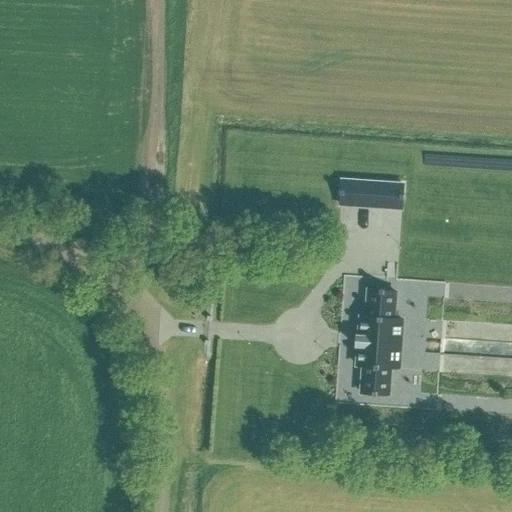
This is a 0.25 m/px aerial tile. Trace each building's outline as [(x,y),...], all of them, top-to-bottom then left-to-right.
[(409,194),(418,195),(421,180),(383,174),(377,212),(406,217),(409,194)] [(190,232),(189,241),(197,242),(198,233),(190,232)] [(460,234),(461,283),(474,282),(473,233),(460,234)] [(434,241),(386,238),(384,263),(432,266),(434,241)] [(380,291),(368,290),(366,317),(360,317),(359,335),(357,335),(356,346),(358,346),(357,364),(363,365),(361,392),(373,393),(373,395),(377,395),(377,393),(389,394),(391,367),(399,367),(402,319),(394,319),(396,292),(384,291),(384,289),(380,289),(380,291)] [(253,375),(288,371),(286,356),(252,360),(253,375)] [(206,368),(215,383),(230,374),(221,359),(206,368)]
